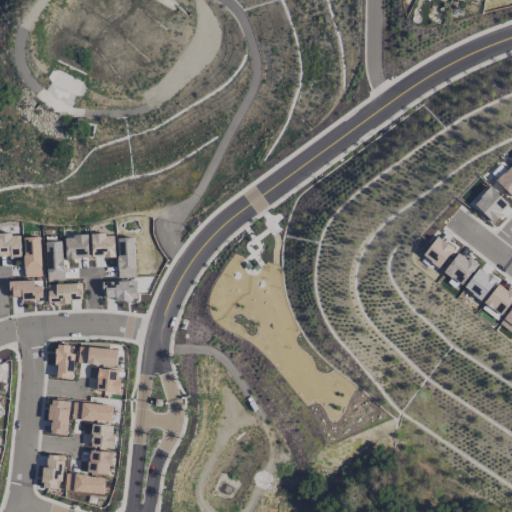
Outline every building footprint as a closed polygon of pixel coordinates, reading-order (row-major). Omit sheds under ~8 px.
[(511,198),(511,167),(510,166),(495,180),(511,198)] [(473,204),(492,222),(508,205),(489,187),(473,204)] [(19,234),(0,233),(0,256),(18,257),(19,234)] [(91,257),(114,256),(113,234),(90,235),(91,257)] [(87,258),(87,235),(64,236),(65,259),(87,258)] [(453,248),(436,236),(422,256),(439,268),(453,248)] [(41,276),(39,237),(22,237),(24,277),(41,276)] [(133,237),(117,238),(118,277),(134,277),(133,237)] [(63,280),(61,241),(45,242),(47,281),(63,280)] [(442,272),(461,286),(476,265),(458,251),(442,272)] [(481,301),(495,280),(477,268),(463,288),(481,301)] [(8,297),(22,297),(22,300),(41,299),(41,286),(33,286),(33,281),(8,281),(8,297)] [(136,300),(135,281),(101,282),(102,298),(115,297),(115,301),(136,300)] [(47,284),(48,304),(70,303),(70,295),(74,295),(74,299),(81,299),(80,283),(47,284)] [(511,300),(511,293),(497,283),(482,303),(500,317),(511,300)] [(511,306),(499,323),(508,331),(511,326),(511,306)] [(69,345),(56,345),(54,378),(72,379),(73,354),(68,354),(69,345)] [(116,348),(78,346),(77,364),(115,366),(116,348)] [(119,370),(97,369),(96,392),(118,393),(119,370)] [(67,435),(69,401),(49,400),(47,420),(50,420),(49,434),(67,435)] [(110,422),(111,405),(72,403),(71,419),(110,422)] [(113,426),(91,424),(90,447),(112,448),(113,426)] [(109,475),(112,452),(89,450),(86,473),(109,475)] [(55,481),(62,481),(63,455),(47,454),(46,467),(41,467),(41,488),(55,488),(55,481)] [(103,493),(104,476),(65,475),(64,492),(103,493)]
